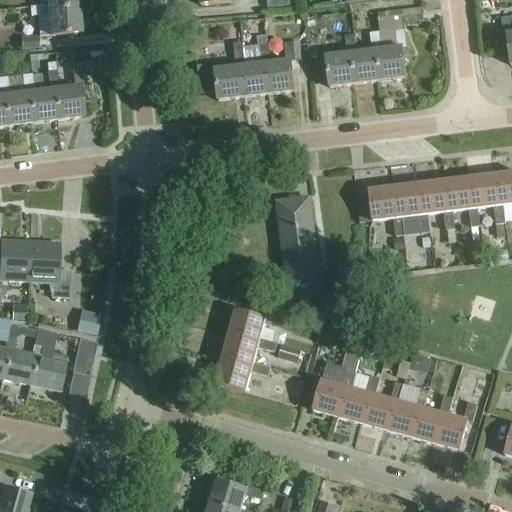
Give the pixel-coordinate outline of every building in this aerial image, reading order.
[(46,0),(47,8),(48,13),(79,11),(77,0),(46,0)] [(266,0),(267,10),(291,8),(290,0),(266,0)] [(32,19),(37,19),(38,39),(50,39),(81,37),(79,11),(48,13),(47,8),(31,10),(32,19)] [(406,51),(404,33),(403,26),(423,24),(422,10),(376,15),(378,35),(381,53),(376,54),(380,84),(405,81),(402,52),(406,51)] [(511,30),(511,20),(501,21),(503,38),(507,37),(508,49),(509,54),(511,69),(511,68),(511,30)] [(263,22),(252,23),(253,32),(264,31),(263,22)] [(372,54),(356,56),(352,57),(356,87),(380,84),(376,54),(381,53),(378,35),(369,36),(372,54)] [(503,38),(498,38),(500,55),(509,54),(508,49),(507,37),(503,38)] [(356,56),(356,49),(354,38),(345,39),(347,57),(326,60),(329,90),(356,87),(352,57),(356,56)] [(21,40),(21,52),(39,51),(38,39),(21,40)] [(217,95),(218,104),(245,101),(241,70),(245,69),(242,45),(232,46),(235,70),(215,73),(215,67),(196,69),(200,97),(217,95)] [(266,67),(269,98),(294,95),(291,64),(295,64),(293,45),(283,46),(284,54),(269,56),(270,66),(266,67)] [(260,67),(245,69),(241,70),(245,101),(269,98),(266,67),(270,66),(269,56),(268,48),(258,49),(260,67)] [(55,64),(46,66),(47,75),(56,74),(55,64)] [(58,124),(83,120),(79,90),(84,89),(81,71),(71,72),(73,90),(58,92),(54,93),(58,124)] [(49,93),(34,95),(29,96),(33,127),(58,124),(54,93),(58,92),(56,74),(47,75),(49,93)] [(6,80),(8,98),(4,99),(8,130),(33,127),(29,96),(34,95),(33,90),(31,78),(31,77),(6,80)] [(41,77),(31,78),(33,90),(43,89),(41,77)] [(8,98),(6,80),(0,81),(0,130),(8,130),(4,99),(8,98)] [(511,176),(495,178),(498,209),(503,209),(511,207),(511,176)] [(495,178),(470,181),(474,212),(478,212),(493,210),(495,228),(496,228),(497,240),(504,239),(502,227),(505,226),(503,209),(498,209),(495,178)] [(474,212),(470,181),(445,184),(449,215),(453,215),(468,213),(470,231),(478,230),(480,229),(478,212),(474,212)] [(449,215),(445,184),(420,187),(424,218),(428,218),(443,216),(445,234),(446,234),(454,233),(455,233),(453,215),(449,215)] [(424,218),(420,187),(395,190),(399,221),(403,221),(405,236),(420,235),(420,237),(430,236),(428,218),(424,218)] [(399,221),(395,190),(368,194),(372,224),(393,222),(395,240),(405,239),(405,236),(403,221),(399,221)] [(277,205),(289,301),(321,297),(309,201),(297,203),(296,199),(288,200),(289,204),(277,205)] [(478,230),(470,231),(472,243),(479,242),(478,230)] [(454,233),(446,234),(448,246),(455,245),(454,233)] [(401,241),(392,242),(393,253),(403,252),(401,241)] [(0,252),(0,298),(5,299),(8,284),(28,285),(30,245),(0,244),(0,252)] [(30,245),(28,285),(47,286),(50,301),(69,302),(70,274),(58,273),(59,247),(30,245)] [(378,310),(371,308),(369,315),(376,317),(378,310)] [(264,320),(235,313),(228,337),(258,345),(260,341),(264,326),(281,331),(283,321),(265,316),(264,320)] [(80,314),(76,335),(95,339),(99,318),(80,314)] [(35,358),(29,389),(59,395),(66,364),(65,364),(66,359),(52,356),(56,338),(36,334),(33,347),(31,357),(35,358)] [(258,345),(228,337),(222,361),(252,369),(253,365),(257,350),(275,355),(277,346),(260,341),(258,345)] [(6,341),(4,351),(8,352),(2,383),(29,389),(35,358),(31,357),(14,353),(16,343),(6,341)] [(366,341),(363,354),(376,357),(379,345),(366,341)] [(78,342),(71,375),(84,378),(89,357),(93,358),(96,346),(78,342)] [(281,348),(277,361),(297,366),(301,353),(281,348)] [(325,366),(312,414),(338,421),(347,391),(351,392),(362,352),(348,348),(342,371),(325,366)] [(0,382),(2,383),(8,352),(4,351),(0,350),(0,382)] [(252,369),(222,361),(215,388),(245,396),(251,375),(268,379),(271,370),(253,365),(252,369)] [(397,380),(406,382),(410,367),(401,364),(397,380)] [(365,397),(351,392),(347,391),(338,421),(362,428),(371,398),(375,399),(380,382),(370,379),(365,397)] [(470,396),(485,401),(490,384),(475,380),(470,396)] [(390,403),(375,399),(371,398),(362,428),(387,435),(395,405),(399,406),(404,388),(394,386),(390,403)] [(395,405),(387,435),(411,441),(419,411),(423,412),(428,395),(418,392),(414,410),(399,406),(395,405)] [(419,411),(411,441),(435,448),(443,418),(447,419),(452,402),(443,399),(438,416),(423,412),(419,411)] [(462,423),(447,419),(443,418),(435,448),(459,455),(468,425),(471,426),(476,408),(467,406),(462,423)] [(216,484),(209,508),(223,511),(242,511),(246,499),(262,504),(264,494),(247,489),(246,493),(216,484)] [(0,511),(26,511),(30,499),(0,490),(0,511)] [(284,500),(281,511),(293,511),(296,503),(284,500)]
